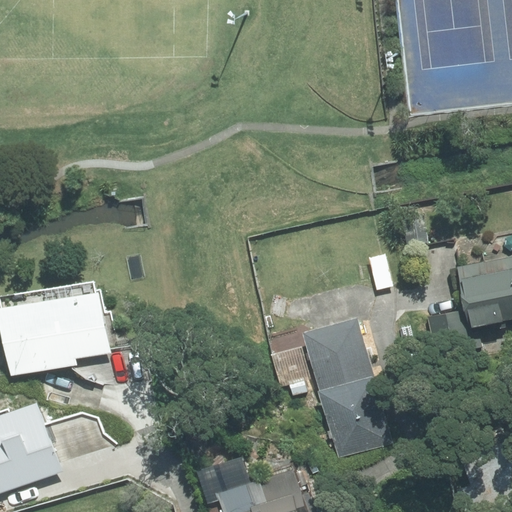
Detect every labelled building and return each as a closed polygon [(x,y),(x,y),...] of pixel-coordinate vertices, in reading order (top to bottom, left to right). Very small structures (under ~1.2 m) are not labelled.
[(511,255),(462,265),(471,317),(476,316),(478,326),(509,321),(508,310),(511,309),(511,255)] [(109,291),(6,308),(16,375),(120,358),(109,291)] [(365,317),(307,331),(338,458),(396,444),(365,317)] [(50,397),(0,413),(0,493),(74,468),(50,397)] [(511,441),(474,454),(479,468),(471,471),(475,484),(461,489),(468,511),(472,511),(511,499),(511,441)] [(254,452),(205,467),(218,511),(333,511),(318,460),(261,477),(254,452)]
